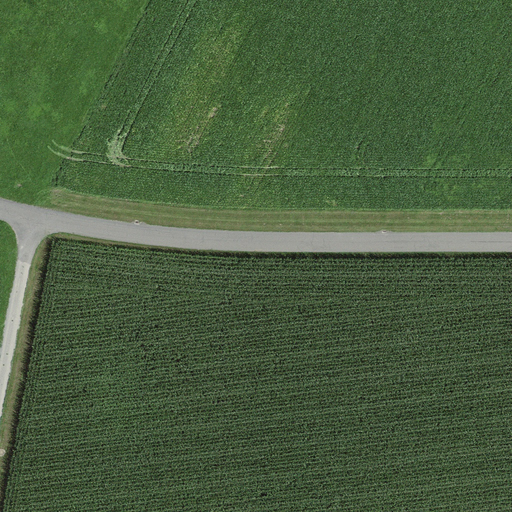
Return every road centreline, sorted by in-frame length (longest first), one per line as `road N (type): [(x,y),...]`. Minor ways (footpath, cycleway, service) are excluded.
road 1 (unclassified): [(0,211),(200,241),(511,244)]
road 2 (track): [(36,221),(0,424)]
